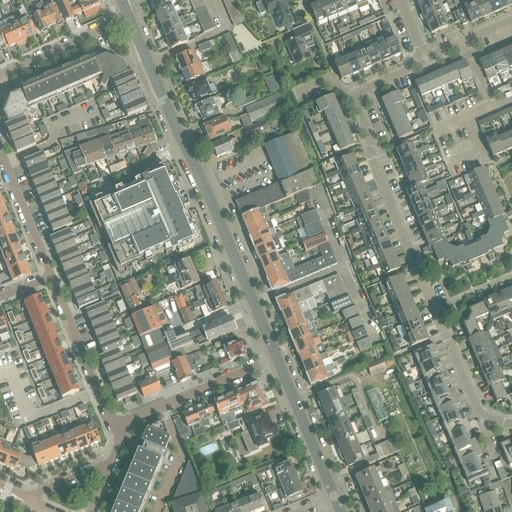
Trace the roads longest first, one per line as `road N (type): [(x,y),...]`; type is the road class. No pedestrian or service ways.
road 1 (residential): [(476,410),(370,155),(353,91),(423,55)]
road 2 (tertiary): [(276,358),(128,17)]
road 3 (residential): [(122,423),(276,358)]
road 4 (residential): [(122,423),(109,414),(51,276)]
road 5 (tertiary): [(332,495),(276,358)]
road 6 (residential): [(0,76),(128,17)]
road 7 (residential): [(51,276),(0,154)]
